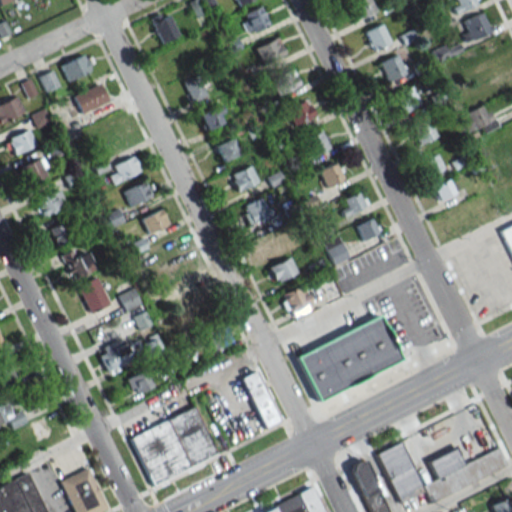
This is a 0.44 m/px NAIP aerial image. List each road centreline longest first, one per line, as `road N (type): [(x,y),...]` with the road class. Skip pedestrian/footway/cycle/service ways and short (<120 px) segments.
road 1 (residential): [(511,437),(299,0)]
road 2 (residential): [(261,344),(94,0)]
road 3 (secondary): [(511,343),(206,499)]
road 4 (residential): [(93,429),(0,240)]
road 5 (residential): [(343,511),(261,344)]
road 6 (residential): [(0,66),(134,0)]
